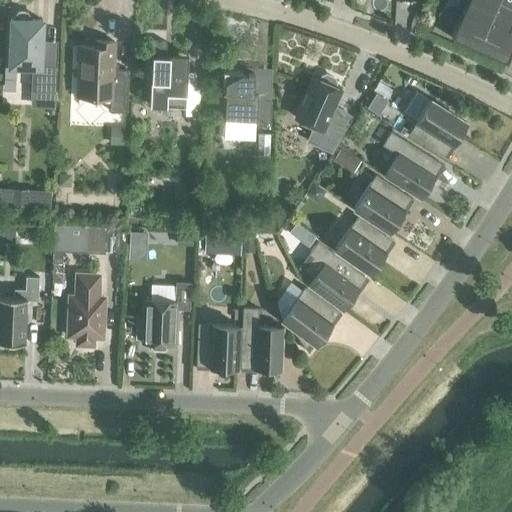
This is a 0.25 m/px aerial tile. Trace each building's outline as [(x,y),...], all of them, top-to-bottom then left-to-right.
[(511,0),(466,0),(450,37),(506,62),(511,47),(511,29),(508,28),(511,19),(511,0)] [(30,91),(55,92),(56,67),(40,67),(42,20),(29,19),(28,15),(25,12),(21,11),(17,12),(14,15),(13,19),(10,19),(8,67),(31,68),(30,91)] [(78,46),(76,96),(110,97),(109,111),(126,112),(128,70),(113,69),(114,42),(94,41),(94,47),(78,46)] [(186,61),(165,60),(166,42),(151,41),(148,105),(184,107),(184,115),(198,115),(199,87),(185,87),(186,61)] [(222,70),(221,91),(225,91),(224,124),(270,126),(271,100),(257,100),(257,93),(252,93),(253,71),(222,70)] [(294,117),(314,126),(307,140),(330,150),(346,123),(329,116),(341,90),(333,86),(335,82),(333,78),(325,74),(321,76),(319,80),(312,77),(294,117)] [(378,82),(373,91),(376,93),(387,99),(392,90),(378,82)] [(376,93),(366,108),(378,115),(387,99),(376,93)] [(459,137),(457,136),(465,122),(429,100),(408,133),(446,157),(459,137)] [(110,127),(110,144),(124,144),(124,128),(110,127)] [(403,127),(399,132),(405,136),(409,131),(403,127)] [(383,174),(419,197),(428,184),(430,185),(443,165),(390,131),(382,143),(397,153),(383,174)] [(340,148),(333,159),(343,165),(350,154),(340,148)] [(58,173),(58,186),(70,186),(70,180),(64,173),(58,173)] [(375,173),(353,206),(388,231),(397,217),(399,219),(413,199),(375,173)] [(314,182),(305,194),(316,202),(325,190),(314,182)] [(198,193),(189,192),(188,202),(198,203),(198,193)] [(380,261),(394,241),(357,215),(334,248),(369,273),(378,259),(380,261)] [(86,225),(85,252),(104,252),(104,250),(105,226),(86,225)] [(105,226),(104,250),(120,251),(121,227),(105,226)] [(129,231),(129,240),(146,240),(146,231),(129,231)] [(204,235),(204,252),(214,253),(214,236),(204,235)] [(241,237),(241,252),(254,252),(254,237),(241,237)] [(298,267),(312,278),(308,284),(342,309),(352,296),(354,298),(368,278),(317,241),(298,267)] [(76,344),(92,345),(93,337),(102,337),(103,297),(97,297),(98,275),(76,274),(75,296),(69,296),(67,336),(76,336),(76,344)] [(0,340),(23,342),(25,300),(37,300),(38,276),(25,276),(24,289),(13,288),(13,296),(0,295),(0,340)] [(176,308),(188,309),(189,283),(175,282),(175,301),(143,300),(142,342),(149,343),(149,346),(152,349),(163,350),(166,347),(166,343),(174,344),(176,308)] [(304,287),(280,318),(294,329),(293,330),(307,352),(308,351),(315,344),(324,331),(326,332),(341,313),(304,287)] [(239,370),(263,372),(263,369),(280,369),(281,327),(257,326),(257,308),(242,307),(239,370)] [(237,325),(197,323),(195,368),(219,369),(219,367),(235,368),(237,325)]
